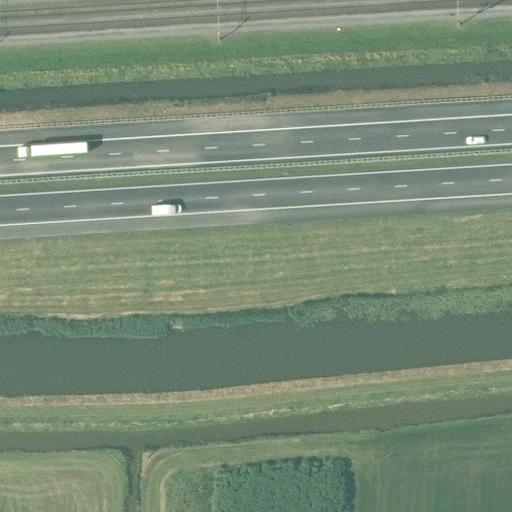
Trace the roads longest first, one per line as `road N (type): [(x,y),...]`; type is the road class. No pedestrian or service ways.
road 1 (motorway): [(0,211),(511,179)]
road 2 (motorway): [(511,130),(0,161)]
